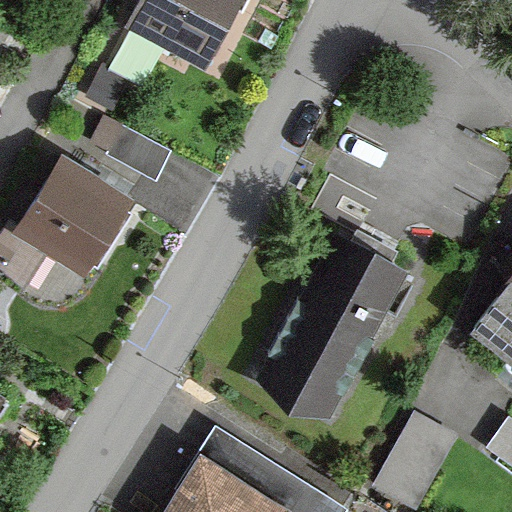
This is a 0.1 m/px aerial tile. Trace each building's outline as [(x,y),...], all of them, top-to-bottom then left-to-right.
[(202,60),(233,0),(136,0),(126,20),(202,60)] [(103,155),(147,178),(162,149),(118,126),(103,155)] [(79,267),(122,198),(83,174),(58,158),(15,226),(79,267)] [(340,394),(401,273),(367,255),(330,235),(264,353),(266,355),(254,377),(325,415),(337,393),(340,394)] [(501,367),(511,375),(511,250),(497,271),(509,280),(473,326),(510,355),(501,367)] [(455,426),(414,406),(376,482),(417,503),(455,426)] [(167,511),(270,511),(273,508),(199,462),(192,473),(167,511)] [(289,511),(336,511),(339,508),(305,487),(289,511)]
